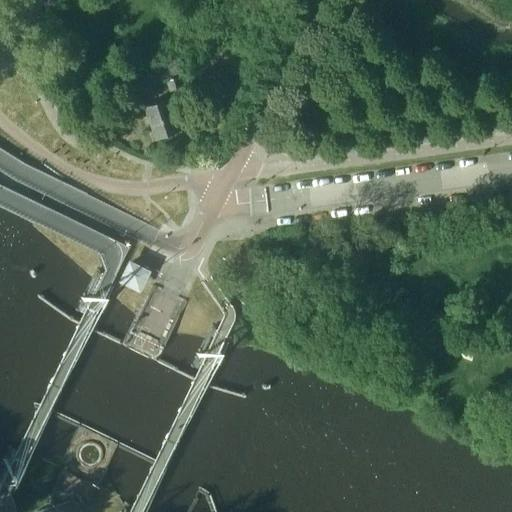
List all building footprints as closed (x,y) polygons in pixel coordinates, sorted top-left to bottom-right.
[(177,53),(153,69),(162,82),(186,67),(177,53)] [(180,77),(167,81),(173,97),(185,93),(180,77)] [(169,99),(146,107),(157,138),(180,130),(169,99)] [(136,284),(140,277),(143,270),(129,263),(122,277),(136,284)] [(98,267),(93,277),(77,311),(96,320),(111,292),(117,276),(105,270),(98,267)] [(192,366),(212,376),(228,342),(232,333),(227,331),(216,326),(212,324),(206,338),(192,366)] [(30,454),(12,445),(6,457),(0,469),(0,490),(10,495),(29,457),(30,454)] [(126,504),(121,511),(145,511),(146,510),(127,501),(126,504)]
